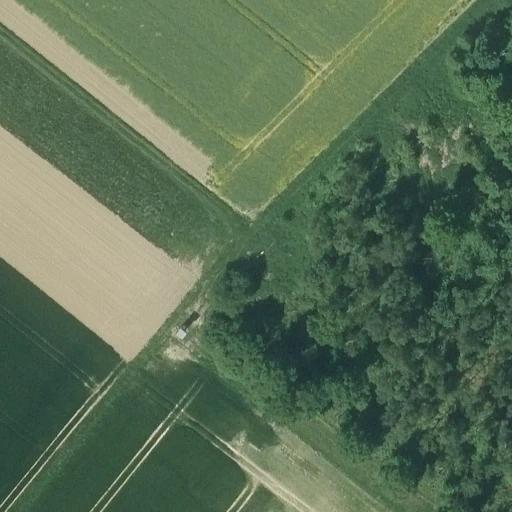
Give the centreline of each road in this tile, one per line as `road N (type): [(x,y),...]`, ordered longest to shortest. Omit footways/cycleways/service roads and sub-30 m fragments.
road 1 (track): [(483,0),(248,227),(24,511)]
road 2 (track): [(0,28),(248,227)]
